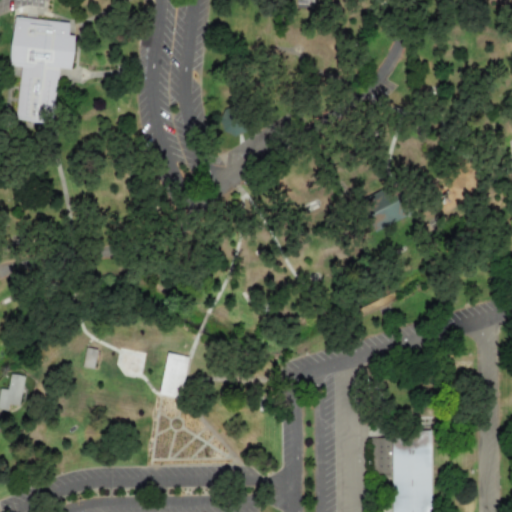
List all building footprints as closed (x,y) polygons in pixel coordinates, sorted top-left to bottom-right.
[(14,17),(69,23),(68,36),(73,37),(70,69),(58,68),(53,119),(15,115),(21,66),(9,65),(14,17)] [(411,214),(398,182),(358,199),(370,232),(411,214)] [(167,353),(188,357),(180,398),(158,394),(167,353)] [(10,374),(23,376),(18,405),(8,403),(7,410),(0,408),(0,388),(7,389),(10,374)] [(391,511),(391,437),(429,437),(429,511),(391,511)] [(369,438),(369,471),(389,471),(389,438),(369,438)]
